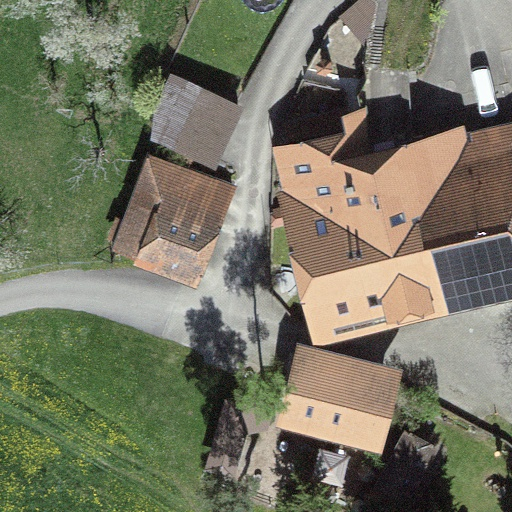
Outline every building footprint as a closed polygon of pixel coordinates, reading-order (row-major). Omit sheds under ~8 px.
[(217,172),(250,100),(183,69),(149,142),(217,172)] [(511,108),(290,161),(330,331),(511,287),(511,108)] [(231,199),(153,167),(118,252),(196,284),(231,199)] [(303,356),(289,410),(376,432),(390,378),(303,356)] [(229,392),(217,438),(260,449),(272,403),(229,392)]
